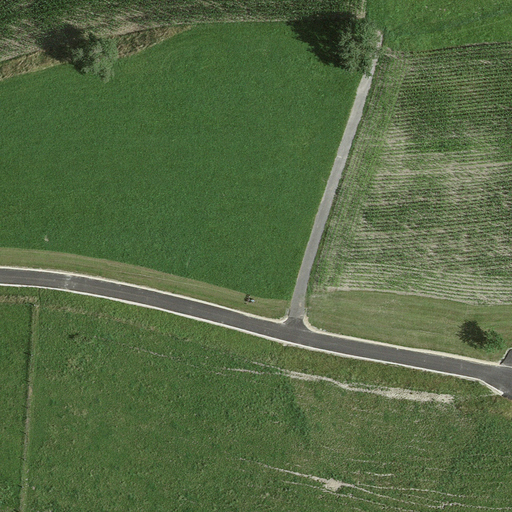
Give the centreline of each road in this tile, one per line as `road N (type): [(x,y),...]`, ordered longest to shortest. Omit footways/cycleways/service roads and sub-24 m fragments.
road 1 (track): [(511,378),(100,287),(0,276)]
road 2 (track): [(291,335),(382,38),(384,0)]
